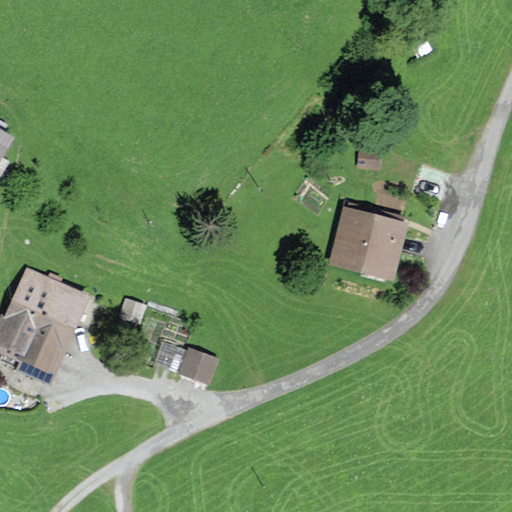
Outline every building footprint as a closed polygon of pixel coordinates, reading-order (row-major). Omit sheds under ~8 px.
[(403,32),(410,46),(424,38),(416,24),(403,32)] [(0,172),(7,160),(0,155),(0,149),(9,135),(0,129),(0,172)] [(352,207),(339,257),(389,269),(399,231),(384,227),(385,220),(374,217),(375,213),(352,207)] [(27,273),(15,303),(68,325),(71,317),(79,321),(89,299),(59,286),(61,279),(53,276),(50,283),(27,273)] [(124,314),(139,319),(143,307),(128,302),(124,314)] [(15,303),(4,327),(15,331),(7,353),(31,363),(27,372),(47,380),(68,325),(15,303)] [(180,373),(208,384),(218,359),(189,348),(180,373)]
